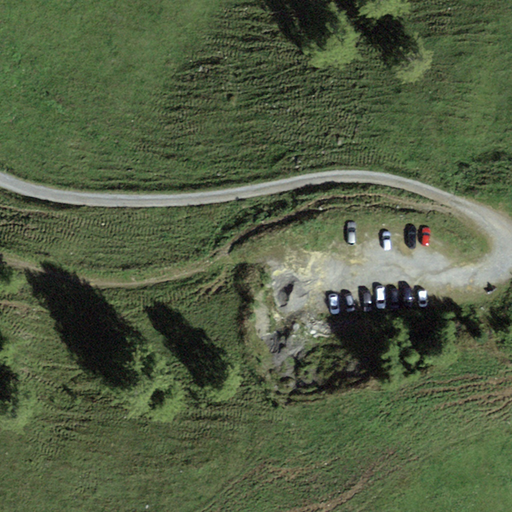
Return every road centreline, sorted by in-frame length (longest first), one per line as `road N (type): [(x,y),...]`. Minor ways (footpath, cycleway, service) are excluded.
road 1 (track): [(511,240),(487,263),(411,283),(283,256),(151,280),(79,278),(0,255)]
road 2 (track): [(0,179),(60,196),(193,199),(349,173),(431,191),(511,236)]
